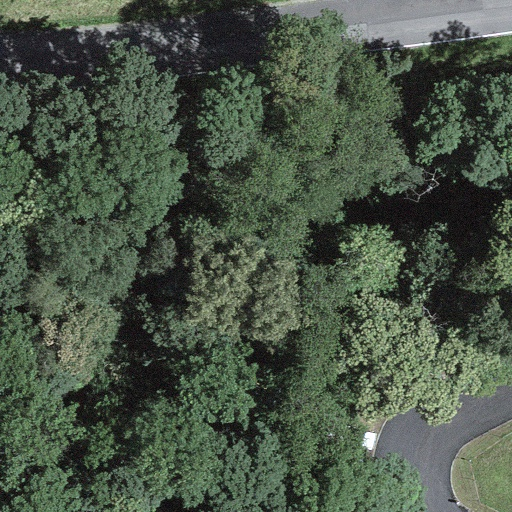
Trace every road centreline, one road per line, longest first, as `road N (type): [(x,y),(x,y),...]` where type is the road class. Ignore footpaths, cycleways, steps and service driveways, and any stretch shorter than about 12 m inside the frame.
road 1 (tertiary): [(0,62),(161,51),(511,4)]
road 2 (tertiary): [(511,379),(443,409),(417,433),(414,487),(425,511)]
